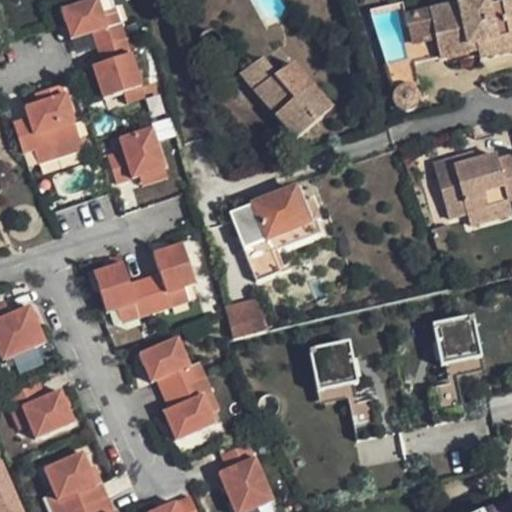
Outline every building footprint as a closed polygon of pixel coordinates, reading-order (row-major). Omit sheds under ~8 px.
[(422,80),(417,59),(441,54),(436,32),(411,38),(405,11),(402,0),(388,0),(368,5),(370,12),(395,7),(403,40),(407,57),(385,61),(393,87),(422,80)] [(511,47),(511,0),(449,0),(405,11),(411,38),(436,32),(441,54),(441,55),(448,53),(450,60),(482,52),(483,55),(511,47)] [(100,48),(128,39),(124,23),(111,28),(107,15),(103,1),(68,11),(76,40),(96,34),(100,48)] [(111,28),(124,23),(120,11),(107,15),(111,28)] [(128,39),(100,48),(105,64),(95,67),(105,100),(123,95),(142,89),(128,39)] [(264,56),(238,77),(297,139),(333,107),(291,60),(277,70),(264,56)] [(50,145),(54,159),(83,150),(64,86),(36,93),(38,102),(40,109),(28,113),(28,116),(13,121),(23,152),(37,148),(50,145)] [(142,89),(123,95),(126,106),(145,100),(142,89)] [(28,113),(40,109),(38,102),(25,107),(28,113)] [(134,176),(161,168),(151,131),(118,140),(121,150),(106,155),(115,182),(134,176)] [(50,145),(37,148),(41,162),(54,159),(50,145)] [(474,157),(473,150),(454,155),(457,162),(474,157)] [(430,162),(448,219),(465,214),(508,201),(511,200),(511,152),(496,157),(494,152),(474,157),(457,162),(454,155),(430,162)] [(161,168),(134,176),(138,190),(165,182),(161,168)] [(229,216),(256,287),(281,275),(269,243),(311,226),(298,189),(229,216)] [(511,214),(508,201),(465,214),(468,227),(511,214)] [(429,228),(437,254),(454,249),(445,224),(429,228)] [(184,286),(193,283),(181,244),(153,252),(158,271),(143,275),(154,310),(169,306),(165,292),(184,286)] [(154,310),(143,275),(129,279),(124,261),(94,270),(106,309),(115,306),(135,300),(139,314),(154,310)] [(165,292),(169,306),(188,300),(184,286),(165,292)] [(233,340),(266,330),(256,296),(223,306),(233,340)] [(8,298),(0,301),(0,336),(7,333),(16,355),(47,342),(32,306),(14,313),(8,298)] [(135,300),(115,306),(119,320),(139,314),(135,300)] [(480,358),(471,317),(432,325),(441,367),(480,358)] [(7,333),(0,336),(0,348),(5,360),(16,355),(7,333)] [(188,367),(176,338),(139,353),(150,382),(155,380),(161,395),(194,382),(188,367)] [(307,348),(315,390),(355,382),(347,341),(307,348)] [(480,358),(441,367),(445,385),(456,383),(454,376),(483,370),(480,358)] [(194,382),(203,378),(197,364),(188,367),(194,382)] [(194,382),(161,395),(166,409),(162,410),(174,440),(211,424),(208,415),(200,395),(209,392),(203,378),(194,382)] [(33,424),(39,438),(77,422),(63,389),(48,395),(43,381),(8,396),(14,410),(26,406),(33,424)] [(355,382),(315,390),(318,405),(344,400),(344,404),(358,401),(355,382)] [(430,388),(438,425),(463,419),(456,383),(445,385),(430,388)] [(200,395),(208,415),(217,411),(209,392),(200,395)] [(344,404),(353,441),(382,434),(374,398),(358,401),(344,404)] [(26,406),(14,410),(21,428),(33,424),(26,406)] [(263,488),(244,444),(217,455),(223,469),(215,473),(231,511),(240,511),(255,506),(249,494),(263,488)] [(64,497),(69,511),(103,497),(91,469),(84,454),(47,469),(56,492),(59,499),(64,497)] [(91,469),(103,497),(109,495),(97,467),(91,469)] [(263,488),(249,494),(255,506),(268,500),(263,488)] [(55,511),(67,511),(69,511),(64,497),(59,499),(56,492),(49,494),(55,511)] [(193,511),(185,493),(144,511),(143,511),(193,511)] [(103,497),(108,511),(115,511),(109,495),(103,497)] [(69,511),(67,511),(108,511),(103,497),(69,511)]
